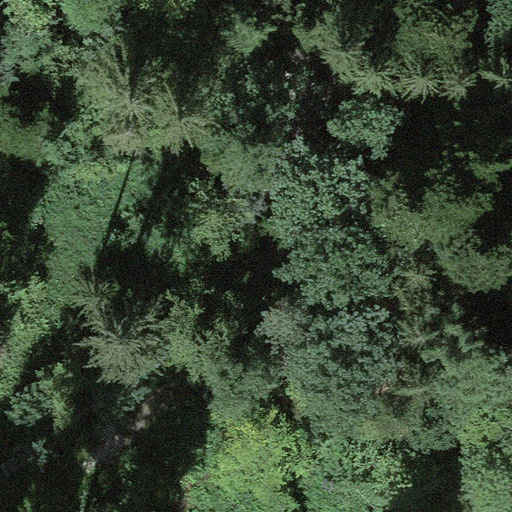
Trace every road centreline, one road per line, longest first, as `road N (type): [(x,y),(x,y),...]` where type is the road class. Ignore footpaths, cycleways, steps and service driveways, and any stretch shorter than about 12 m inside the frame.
road 1 (track): [(331,72),(321,153),(213,352),(114,438)]
road 2 (track): [(122,0),(186,38),(331,72),(511,78)]
